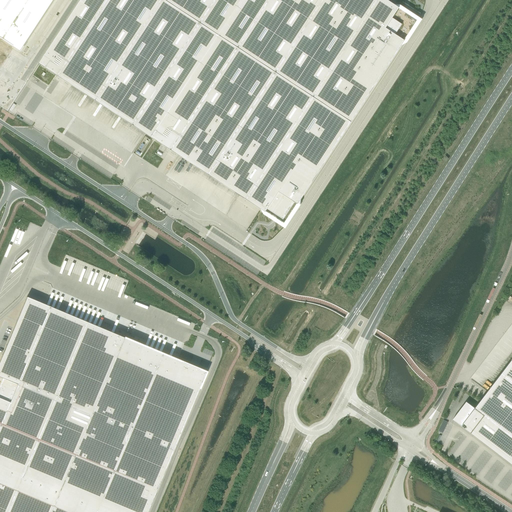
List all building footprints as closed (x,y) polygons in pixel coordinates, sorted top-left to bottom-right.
[(0,0),(0,38),(21,52),(54,0),(0,0)] [(171,151),(238,48),(164,0),(80,0),(39,64),(161,144),(167,148),(171,151)] [(164,0),(238,48),(269,0),(164,0)] [(386,0),(269,0),(238,48),(351,122),(418,20),(386,0)] [(351,122),(238,48),(171,151),(284,225),(351,122)] [(58,247),(87,257),(89,251),(60,241),(58,247)] [(92,254),(89,260),(102,265),(104,259),(92,254)] [(126,293),(137,297),(139,291),(128,287),(126,293)] [(0,511),(147,511),(206,371),(200,369),(199,371),(195,369),(196,367),(193,366),(191,365),(190,367),(181,364),(182,362),(27,297),(0,360),(0,511)] [(91,307),(94,308),(93,311),(108,316),(109,312),(91,307)] [(143,331),(141,334),(148,337),(151,331),(143,328),(139,327),(138,329),(143,331)] [(177,348),(179,342),(153,332),(151,337),(168,345),(177,348)] [(466,402),(453,419),(511,464),(511,360),(475,408),(466,402)]
